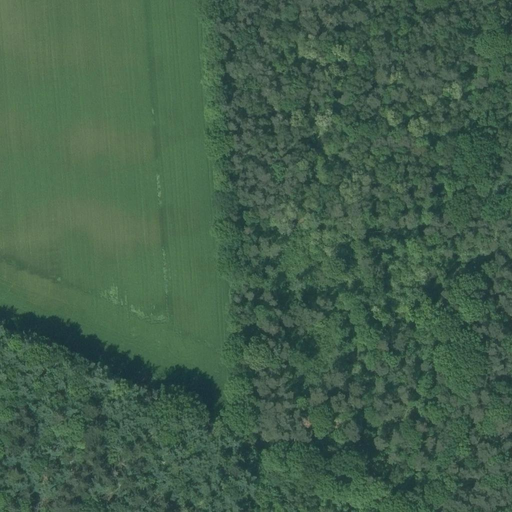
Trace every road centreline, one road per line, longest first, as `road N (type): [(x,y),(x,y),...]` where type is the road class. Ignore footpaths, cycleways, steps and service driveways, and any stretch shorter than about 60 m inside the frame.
road 1 (track): [(0,335),(239,441)]
road 2 (track): [(239,441),(398,511)]
